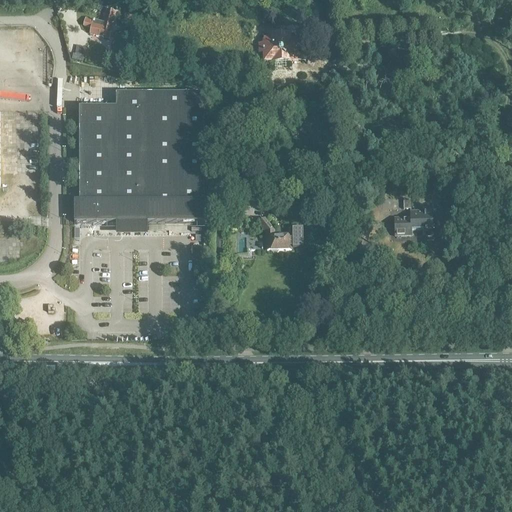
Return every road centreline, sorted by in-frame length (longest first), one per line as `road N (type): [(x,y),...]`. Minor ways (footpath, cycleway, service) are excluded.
road 1 (primary): [(194,363),(508,361)]
road 2 (primary): [(194,363),(0,357)]
road 3 (primary): [(0,369),(194,363)]
road 4 (unknown): [(153,248),(173,243),(186,260),(184,314),(175,324),(153,322)]
road 5 (track): [(219,248),(220,290),(238,315),(242,363)]
